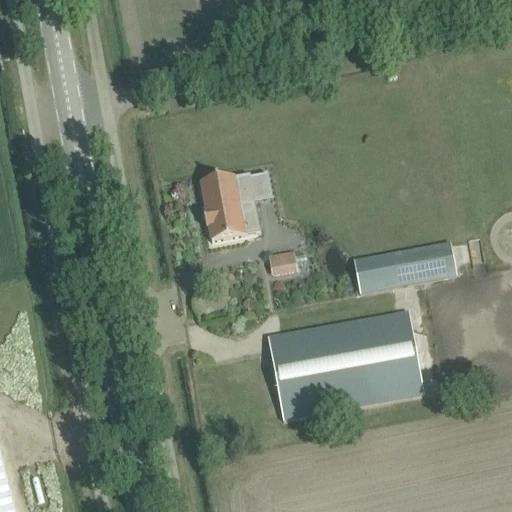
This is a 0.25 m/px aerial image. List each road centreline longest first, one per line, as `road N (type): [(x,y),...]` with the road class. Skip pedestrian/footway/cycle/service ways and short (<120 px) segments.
road 1 (unclassified): [(182,511),(107,101)]
road 2 (unclassified): [(107,101),(511,8)]
road 3 (primary): [(140,511),(69,111)]
road 4 (unclassified): [(103,511),(33,118)]
